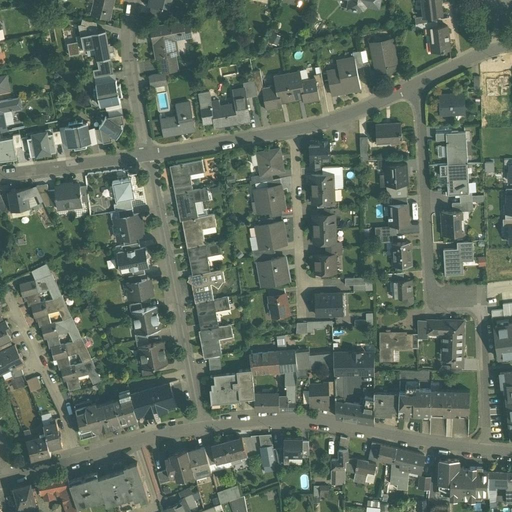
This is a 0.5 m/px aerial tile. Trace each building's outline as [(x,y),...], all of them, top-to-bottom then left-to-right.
[(95,0),(92,14),(109,18),(113,0),(95,0)] [(150,0),(149,7),(151,7),(158,9),(159,7),(168,9),(168,8),(170,0),(150,0)] [(352,0),(352,3),(350,2),(349,9),(359,11),(365,7),(365,5),(365,0),(352,0)] [(440,0),(421,0),(423,10),(421,10),(422,16),(436,14),(442,13),(440,0)] [(168,9),(159,7),(158,9),(151,7),(148,19),(172,15),(173,9),(168,8),(168,9)] [(436,14),(422,16),(414,16),(415,24),(424,23),(437,21),(436,14)] [(96,22),(83,18),(81,24),(86,25),(87,34),(92,33),(92,32),(98,31),(96,22)] [(437,21),(424,23),(425,29),(431,29),(431,28),(437,27),(437,21)] [(168,26),(155,28),(157,42),(153,43),(156,59),(160,58),(176,55),(174,46),(176,46),(175,40),(191,37),(189,25),(183,26),(183,23),(179,24),(179,22),(167,24),(168,26)] [(86,25),(81,24),(78,25),(80,35),(76,36),(77,43),(69,44),(71,55),(80,53),(79,50),(84,49),(81,35),(87,34),(86,25)] [(437,27),(431,28),(431,29),(432,41),(430,42),(432,52),(441,51),(442,52),(444,52),(444,51),(450,50),(447,26),(437,27)] [(98,31),(92,32),(92,33),(87,34),(81,35),(84,49),(95,47),(97,60),(111,58),(111,57),(108,43),(106,30),(98,31)] [(392,41),(372,45),(377,70),(397,66),(392,41)] [(361,51),(353,52),(354,58),(355,58),(357,68),(364,67),(363,64),(361,51)] [(176,55),(160,58),(162,73),(165,73),(178,70),(176,55)] [(111,58),(97,60),(99,68),(112,66),(111,58)] [(354,58),(340,60),(342,69),(327,72),(331,95),(361,90),(357,68),(355,58),(354,58)] [(370,63),(363,64),(364,67),(365,74),(371,72),(371,71),(370,63)] [(99,68),(93,70),(95,77),(100,76),(114,74),(112,66),(99,68)] [(260,70),(253,72),(254,80),(257,96),(263,95),(262,88),(263,87),(260,70)] [(315,78),(302,80),(300,70),(287,72),(293,101),(303,99),(304,103),(320,100),(317,86),(316,78),(315,78)] [(371,72),(365,74),(367,86),(379,84),(377,71),(371,72)] [(287,72),(274,75),(276,85),(263,87),(262,88),(263,95),(266,110),(282,107),(282,104),(293,101),(287,72)] [(490,75),(490,94),(509,94),(508,72),(490,73),(490,75)] [(162,73),(149,75),(151,87),(167,85),(165,73),(162,73)] [(321,73),(314,75),(315,78),(316,78),(317,86),(324,85),(321,73)] [(115,74),(100,76),(101,82),(116,79),(115,74)] [(481,95),(490,94),(490,75),(480,76),(481,95)] [(101,82),(96,83),(96,87),(94,88),(95,95),(121,90),(120,84),(117,84),(116,79),(101,82)] [(254,80),(243,82),(244,88),(245,88),(246,98),(257,96),(254,80)] [(235,104),(220,107),(219,100),(211,102),(212,106),(212,108),(214,122),(215,127),(229,124),(233,124),(233,122),(238,121),(239,123),(250,121),(246,98),(245,88),(244,88),(232,90),(235,104)] [(121,90),(95,95),(96,102),(99,101),(100,105),(105,104),(111,103),(121,101),(120,96),(123,96),(121,90)] [(212,106),(211,102),(209,91),(199,93),(204,124),(214,122),(212,108),(211,108),(210,107),(212,106)] [(464,93),(439,94),(440,115),(465,113),(464,93)] [(0,100),(0,125),(6,124),(4,111),(22,107),(20,97),(0,100)] [(190,101),(176,104),(178,116),(161,119),(164,137),(195,131),(190,101)] [(120,102),(111,103),(112,109),(113,115),(123,113),(120,102)] [(109,116),(106,116),(103,120),(120,132),(123,128),(122,127),(122,123),(125,122),(123,113),(113,115),(109,116)] [(87,122),(83,123),(83,120),(76,121),(81,148),(87,146),(86,143),(91,142),(90,135),(89,129),(87,122)] [(120,132),(103,120),(99,125),(100,125),(101,128),(102,132),(103,142),(113,140),(112,137),(116,136),(117,137),(120,132)] [(81,148),(76,121),(69,123),(69,125),(65,126),(66,132),(69,146),(69,147),(74,146),(75,149),(81,148)] [(400,122),(375,124),(376,142),(390,141),(391,143),(400,142),(399,134),(402,134),(401,132),(400,122)] [(40,132),(44,154),(52,152),(57,151),(55,144),(53,132),(48,133),(47,130),(40,132)] [(62,142),(60,131),(53,132),(55,144),(62,142)] [(44,154),(40,132),(32,133),(33,136),(28,137),(30,149),(31,155),(36,155),(44,154)] [(66,132),(61,133),(63,148),(69,146),(66,132)] [(96,133),(90,135),(91,142),(92,144),(103,142),(102,132),(96,133)] [(465,133),(447,134),(447,140),(449,164),(467,163),(465,133)] [(20,134),(13,136),(15,147),(22,146),(21,138),(20,134)] [(0,138),(0,160),(17,158),(15,147),(13,136),(0,139),(0,138)] [(30,149),(28,137),(21,138),(22,146),(23,150),(30,149)] [(322,140),(320,141),(316,141),(313,144),(310,144),(311,168),(320,168),(320,160),(330,159),(329,142),(330,141),(328,139),(322,140)] [(280,148),(256,152),(260,174),(260,175),(271,173),(284,171),(280,148)] [(368,160),(361,160),(361,170),(364,167),(377,167),(377,159),(368,160)] [(391,159),(377,159),(377,167),(385,166),(384,165),(391,165),(391,159)] [(202,160),(174,165),(175,174),(172,174),(175,194),(178,193),(179,193),(193,190),(190,174),(204,172),(202,160)] [(483,161),(483,170),(492,170),(491,161),(483,161)] [(467,163),(449,164),(440,164),(440,176),(447,175),(448,195),(459,194),(469,194),(469,193),(467,163)] [(391,165),(384,165),(385,166),(385,177),(386,177),(386,185),(406,184),(406,175),(405,175),(404,165),(405,165),(405,164),(391,165)] [(271,173),(260,175),(260,174),(253,176),(254,183),(266,181),(273,180),(271,173)] [(333,174),(311,175),(312,189),(333,188),(333,174)] [(129,178),(112,181),(113,186),(110,186),(112,196),(115,196),(116,200),(117,200),(131,198),(133,197),(131,190),(133,190),(134,189),(134,187),(133,186),(133,185),(132,185),(130,185),(130,183),(129,178)] [(273,180),(266,181),(267,187),(281,185),(280,179),(273,180)] [(80,184),(66,186),(66,183),(58,184),(59,187),(55,187),(55,190),(57,204),(57,205),(67,204),(67,208),(81,206),(81,204),(82,204),(82,201),(80,186),(80,184)] [(406,184),(386,185),(387,197),(390,197),(406,196),(407,196),(406,184)] [(267,187),(254,190),(258,212),(285,208),(281,185),(267,187)] [(87,186),(80,186),(82,201),(89,200),(87,186)] [(193,190),(179,193),(180,201),(177,202),(180,221),(186,220),(185,219),(198,217),(195,202),(209,199),(207,187),(193,190)] [(25,188),(9,192),(13,215),(30,212),(27,195),(25,188)] [(333,188),(312,189),(312,203),(325,203),(334,202),(333,188)] [(39,192),(38,189),(32,191),(33,194),(37,203),(43,200),(39,192)] [(48,191),(39,192),(43,200),(46,206),(57,204),(55,190),(48,191)] [(469,194),(459,194),(460,202),(467,202),(472,202),(471,193),(469,193),(469,194)] [(406,196),(390,197),(391,205),(407,204),(406,196)] [(131,198),(117,200),(117,203),(114,204),(115,211),(118,211),(133,208),(131,198)] [(460,202),(452,203),(452,211),(462,210),(462,211),(467,211),(467,202),(460,202)] [(391,205),(388,205),(388,218),(389,218),(389,226),(409,225),(408,204),(391,205)] [(133,208),(118,211),(119,217),(134,215),(133,208)] [(452,211),(441,212),(442,235),(464,234),(462,211),(462,210),(452,211)] [(119,217),(115,218),(116,225),(112,226),(113,234),(118,233),(118,234),(124,233),(125,238),(138,236),(142,235),(141,228),(143,227),(142,222),(140,223),(138,214),(134,215),(119,217)] [(198,217),(185,219),(186,220),(187,228),(184,228),(188,248),(191,247),(205,244),(202,229),(216,226),(214,214),(198,217)] [(325,214),(313,215),(313,229),(335,228),(335,215),(335,214),(325,214)] [(509,226),(511,226),(511,218),(505,219),(503,219),(503,226),(509,226)] [(282,221),(258,225),(256,226),(257,236),(259,249),(273,246),(273,244),(286,242),(282,221)] [(335,228),(313,229),(314,243),(326,243),(336,242),(335,228)] [(138,236),(125,238),(126,244),(139,242),(138,236)] [(205,244),(191,247),(193,255),(189,256),(193,275),(194,275),(210,272),(210,271),(207,256),(222,253),(219,241),(205,244)] [(472,241),(457,241),(457,249),(472,248),(472,241)] [(126,244),(121,245),(124,251),(142,248),(139,242),(126,244)] [(410,242),(392,243),(394,265),(411,264),(410,242)] [(273,246),(259,249),(261,255),(270,253),(274,253),(273,246)] [(124,251),(119,252),(123,271),(134,269),(146,267),(150,266),(148,258),(147,259),(146,255),(148,255),(146,247),(142,248),(124,251)] [(457,249),(444,250),(445,274),(463,273),(462,258),(473,257),(472,248),(457,249)] [(261,255),(253,257),(255,262),(258,262),(258,261),(271,259),(270,253),(261,255)] [(327,254),(315,255),(315,273),(336,272),(335,255),(335,254),(327,254)] [(271,259),(258,261),(258,262),(262,286),(289,281),(285,257),(271,259)] [(47,263),(38,267),(43,277),(52,274),(47,263)] [(146,267),(134,269),(133,275),(140,274),(145,273),(146,267)] [(210,272),(194,275),(196,283),(193,283),(197,303),(200,303),(200,302),(214,299),(213,299),(210,283),(224,280),(222,269),(210,271),(210,272)] [(402,272),(386,274),(386,281),(391,281),(391,280),(403,280),(402,272)] [(62,295),(52,274),(43,277),(19,283),(22,297),(26,296),(28,305),(31,304),(40,302),(38,292),(49,290),(53,299),(62,295)] [(133,275),(128,276),(129,282),(141,280),(140,274),(133,275)] [(129,282),(125,283),(124,288),(127,291),(129,291),(130,299),(151,295),(153,290),(149,287),(148,287),(146,279),(129,282)] [(403,280),(391,280),(391,281),(393,297),(412,296),(411,279),(403,280)] [(286,293),(269,296),(270,302),(269,304),(269,308),(271,309),(273,316),(289,313),(286,293)] [(316,294),(316,305),(343,304),(342,293),(316,294)] [(71,316),(62,295),(53,299),(40,302),(31,304),(34,317),(37,316),(39,326),(41,326),(51,323),(48,313),(58,311),(63,320),(71,316)] [(214,299),(200,302),(200,303),(197,303),(201,324),(218,321),(216,311),(230,308),(228,296),(213,299),(214,299)] [(316,305),(316,315),(343,314),(343,304),(316,305)] [(142,308),(132,310),(135,322),(158,318),(155,306),(142,308)] [(82,338),(71,316),(63,320),(51,323),(41,326),(44,338),(46,338),(49,347),(51,347),(60,345),(58,334),(69,331),(73,341),(82,338)] [(158,318),(135,322),(137,334),(146,332),(160,329),(158,318)] [(450,320),(438,320),(438,321),(428,320),(427,332),(428,332),(443,332),(443,329),(463,330),(463,320),(450,319),(450,320)] [(428,320),(417,320),(418,337),(428,337),(428,332),(427,332),(428,320)] [(4,321),(0,322),(0,345),(9,341),(11,340),(6,330),(9,329),(5,321),(4,321)] [(218,321),(201,324),(202,330),(203,330),(219,327),(219,326),(218,321)] [(335,323),(308,324),(308,333),(313,333),(313,331),(326,330),(326,325),(335,325),(335,323)] [(219,327),(203,330),(202,330),(200,331),(204,352),(221,348),(219,338),(234,336),(231,324),(219,326),(219,327)] [(308,324),(298,324),(297,336),(308,335),(308,333),(308,324)] [(511,325),(495,327),(499,358),(511,356),(511,325)] [(463,330),(443,329),(443,332),(442,352),(449,353),(448,359),(462,359),(463,330)] [(137,334),(134,334),(136,340),(147,338),(146,332),(137,334)] [(406,334),(406,332),(380,332),(381,361),(394,360),(393,348),(406,348),(406,334)] [(91,358),(82,338),(73,341),(60,345),(51,347),(54,360),(56,359),(59,368),(60,368),(70,366),(67,355),(77,353),(83,363),(91,358)] [(147,338),(136,340),(137,346),(139,346),(148,344),(147,338)] [(9,341),(0,345),(0,351),(12,346),(9,341)] [(148,344),(139,346),(141,357),(165,353),(162,341),(148,344)] [(12,346),(0,351),(0,373),(9,369),(21,363),(23,362),(14,344),(12,346)] [(221,348),(204,352),(205,358),(222,355),(221,348)] [(333,348),(295,350),(297,368),(297,370),(313,368),(334,366),(333,352),(333,348)] [(295,350),(278,351),(280,370),(297,368),(295,350)] [(278,351),(266,353),(266,371),(278,370),(280,370),(278,351)] [(349,364),(347,352),(333,352),(334,366),(334,374),(344,374),(352,374),(352,364),(349,364)] [(374,352),(347,352),(349,364),(352,364),(352,374),(374,374),(374,352)] [(165,353),(141,357),(143,369),(153,368),(167,365),(165,353)] [(266,353),(250,354),(252,369),(252,373),(266,371),(266,353)] [(101,380),(91,358),(83,363),(70,366),(60,368),(63,380),(66,380),(68,390),(80,387),(77,377),(88,375),(92,384),(101,380)] [(21,363),(9,369),(10,373),(21,369),(24,369),(21,363)] [(143,369),(142,370),(143,376),(154,373),(153,368),(143,369)] [(21,369),(10,373),(12,379),(24,375),(21,369)] [(252,369),(238,370),(238,372),(221,373),(211,375),(212,389),(210,389),(211,404),(236,401),(236,399),(254,398),(254,394),(252,373),(252,369)] [(431,371),(399,370),(399,381),(406,381),(420,381),(431,381),(431,371)] [(511,371),(500,373),(502,387),(505,386),(510,430),(511,429),(511,371)] [(297,372),(286,372),(286,386),(288,386),(287,401),(287,410),(295,410),(295,403),(295,393),(297,376),(297,372)] [(323,383),(309,384),(309,375),(297,376),(295,393),(295,403),(309,403),(310,406),(319,406),(319,409),(324,409),(325,410),(330,410),(329,396),(328,381),(323,382),(323,383)] [(37,376),(31,379),(36,390),(41,388),(37,376)] [(344,378),(334,378),(334,381),(335,381),(335,395),(335,396),(345,397),(344,378)] [(31,379),(26,381),(30,392),(36,390),(31,379)] [(169,383),(131,394),(137,415),(146,412),(147,415),(154,413),(153,409),(159,408),(160,411),(167,409),(166,406),(175,403),(169,383)] [(420,387),(406,387),(406,392),(401,392),(404,395),(419,395),(420,388),(420,387)] [(431,389),(420,388),(419,395),(419,403),(422,404),(424,406),(424,411),(419,416),(430,416),(430,414),(431,389)] [(450,389),(431,389),(430,414),(449,415),(450,389)] [(469,390),(450,389),(449,415),(468,415),(469,390)] [(419,395),(404,395),(401,392),(399,392),(399,394),(398,412),(398,417),(409,418),(409,416),(419,416),(424,411),(424,406),(422,404),(419,403),(419,395)] [(399,394),(374,393),(374,398),(374,414),(382,414),(382,416),(392,416),(392,412),(398,412),(399,394)] [(131,394),(120,397),(120,399),(114,400),(122,425),(131,422),(131,423),(139,421),(137,415),(131,394)] [(279,394),(254,394),(254,398),(254,400),(255,410),(279,410),(279,400),(279,394)] [(365,396),(363,404),(345,401),(335,400),(336,417),(374,423),(374,415),(374,414),(374,398),(365,396)] [(103,404),(96,406),(95,403),(92,404),(91,400),(74,405),(80,427),(82,427),(84,436),(110,429),(103,404)] [(114,400),(103,404),(110,429),(122,425),(114,400)] [(287,401),(279,400),(279,410),(287,410),(287,401)] [(55,419),(50,420),(50,424),(42,425),(45,436),(49,450),(62,447),(60,439),(61,438),(61,436),(60,435),(60,434),(58,433),(55,419)] [(271,434),(260,435),(262,447),(273,446),(271,434)] [(45,436),(25,441),(27,449),(33,448),(36,459),(50,456),(49,450),(45,436)] [(348,438),(340,436),(339,446),(339,449),(347,449),(348,438)] [(242,437),(225,441),(230,459),(240,456),(247,454),(242,437)] [(302,438),(284,438),(284,445),(284,449),(284,463),(302,463),(302,455),(302,441),(302,438)] [(225,441),(211,445),(216,463),(230,459),(225,441)] [(380,444),(371,442),(368,459),(376,461),(378,459),(377,458),(380,444)] [(396,448),(380,444),(377,458),(378,459),(392,462),(393,462),(394,460),(396,448)] [(211,445),(204,447),(209,465),(216,463),(211,445)] [(262,447),(261,448),(264,466),(276,464),(273,448),(273,446),(262,447)] [(204,447),(188,452),(195,475),(195,476),(211,472),(209,465),(204,447)] [(33,448),(27,449),(30,461),(36,459),(33,448)] [(281,448),(273,448),(276,464),(284,463),(284,449),(281,449),(281,448)] [(407,451),(396,448),(394,460),(401,462),(403,462),(406,456),(406,453),(407,451)] [(339,449),(339,459),(332,459),(332,468),(340,468),(345,468),(345,460),(348,459),(348,457),(348,449),(339,449)] [(188,452),(188,450),(180,452),(180,451),(173,453),(174,454),(170,455),(170,457),(165,458),(168,470),(170,479),(178,477),(178,478),(184,476),(184,478),(195,475),(188,452)] [(424,455),(407,451),(406,453),(409,454),(408,456),(412,457),(410,464),(409,469),(420,472),(424,455)] [(240,456),(230,459),(232,464),(242,462),(240,456)] [(408,456),(406,456),(403,462),(410,464),(412,457),(408,456)] [(357,459),(348,457),(348,459),(345,460),(345,468),(345,470),(355,472),(357,459)] [(375,464),(368,462),(368,461),(357,459),(355,472),(367,474),(368,471),(374,472),(375,464)] [(464,468),(459,468),(459,459),(439,459),(439,488),(445,490),(450,491),(450,500),(457,500),(457,498),(468,498),(468,500),(475,501),(475,499),(482,499),(482,496),(489,496),(488,486),(488,471),(483,471),(483,467),(469,467),(469,469),(463,469),(464,468)] [(401,462),(394,460),(393,462),(392,462),(390,484),(397,484),(397,488),(407,489),(409,469),(400,466),(401,462)] [(133,496),(134,500),(147,496),(136,462),(123,466),(124,469),(133,496)] [(264,466),(265,472),(277,470),(276,464),(264,466)] [(106,505),(133,496),(124,469),(97,478),(104,499),(106,505)] [(170,479),(168,470),(157,473),(160,483),(171,480),(170,479)] [(507,472),(488,471),(488,486),(489,488),(495,489),(495,485),(495,482),(506,482),(507,482),(507,472)] [(95,472),(69,481),(78,508),(86,505),(86,504),(96,501),(96,502),(104,499),(97,478),(95,472)] [(367,474),(355,472),(353,480),(365,483),(367,474)] [(417,474),(416,488),(429,489),(430,476),(417,474)] [(67,476),(38,481),(40,492),(43,492),(55,489),(58,488),(60,489),(61,492),(61,494),(63,498),(67,511),(79,511),(78,508),(69,481),(67,476)] [(30,483),(11,488),(17,510),(35,505),(30,483)] [(329,486),(320,486),(320,492),(320,495),(319,498),(329,498),(329,486)] [(193,493),(190,488),(179,492),(182,498),(192,494),(193,493)] [(55,489),(43,492),(44,498),(53,496),(53,494),(56,493),(55,489)] [(193,493),(192,494),(197,506),(203,504),(199,491),(193,493)] [(183,501),(187,510),(197,506),(192,494),(182,498),(183,501)] [(241,497),(229,501),(232,507),(243,503),(241,497)] [(426,511),(425,500),(418,501),(418,511),(426,511)] [(229,501),(220,504),(222,511),(232,507),(229,501)] [(181,502),(166,509),(167,511),(185,511),(181,502)]
